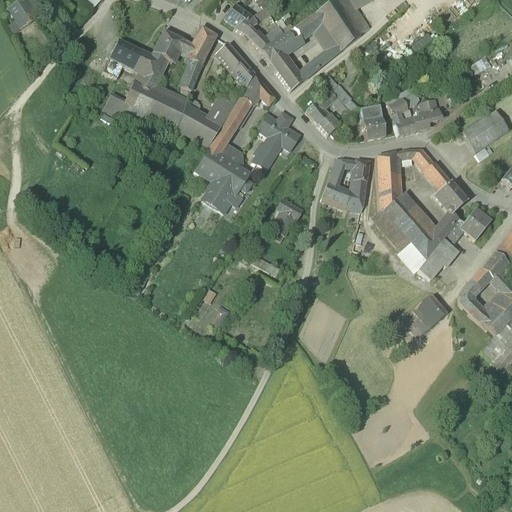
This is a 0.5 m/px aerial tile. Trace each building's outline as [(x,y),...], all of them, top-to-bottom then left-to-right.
[(21,31),(38,20),(25,0),(22,0),(7,10),(21,31)] [(96,0),(84,0),(80,6),(89,13),(98,2),(96,0)] [(269,7),(263,0),(255,0),(263,11),(265,10),(269,7)] [(339,0),(335,3),(359,38),(368,31),(356,13),(347,0),(339,0)] [(347,0),(356,13),(375,0),(376,0),(377,2),(381,0),(347,0)] [(459,2),(445,13),(449,18),(453,16),(457,21),(467,13),(459,2)] [(335,3),(313,17),(320,27),(334,48),(339,55),(359,39),(359,38),(335,3)] [(251,19),(234,7),(223,22),(234,31),(251,19)] [(269,15),(265,10),(263,11),(260,13),(264,19),(269,15)] [(260,13),(251,19),(255,24),(255,25),(264,19),(260,13)] [(267,48),(260,53),(275,73),(287,64),(282,57),(301,44),(300,41),(320,27),(313,17),(293,30),(267,48)] [(251,19),(234,31),(244,37),(249,41),(254,36),(249,31),(251,29),(256,26),(255,25),(255,24),(251,19)] [(425,19),(409,33),(424,51),(441,37),(425,19)] [(291,26),(281,33),(283,37),(293,30),(291,26)] [(215,39),(201,29),(191,47),(187,55),(189,63),(191,63),(201,67),(215,39)] [(279,30),(273,34),(278,41),(283,37),(281,33),(279,30)] [(191,47),(163,33),(151,56),(166,63),(171,66),(178,52),(187,55),(191,47)] [(273,34),(262,42),(267,48),(278,41),(273,34)] [(254,36),(249,41),(260,53),(267,48),(262,42),(255,35),(254,36)] [(142,54),(118,42),(108,62),(122,69),(132,73),(131,72),(140,53),(142,54)] [(227,46),(216,55),(226,67),(232,63),(229,60),(235,54),(227,46)] [(334,48),(298,78),(302,85),(339,55),(334,48)] [(142,54),(140,53),(131,72),(132,73),(137,75),(132,85),(150,94),(166,63),(151,56),(150,59),(142,54)] [(254,76),(235,54),(229,60),(232,63),(226,67),(241,84),(242,84),(245,89),(246,89),(254,76)] [(468,69),(473,78),(489,69),(485,60),(468,69)] [(122,69),(108,62),(102,74),(116,81),(122,69)] [(201,67),(191,63),(180,89),(190,93),(201,67)] [(298,78),(287,64),(275,73),(290,94),(302,85),(298,78)] [(336,88),(325,76),(319,82),(329,93),(330,94),(336,89),(336,88)] [(254,79),(240,100),(250,106),(253,108),(259,98),(265,104),(270,96),(254,79)] [(227,104),(225,106),(232,110),(245,89),(242,84),(241,84),(236,88),(227,104)] [(150,94),(132,85),(123,106),(148,118),(175,131),(183,110),(152,95),(150,94)] [(336,89),(330,94),(336,101),(343,94),(337,87),(336,88),(336,89)] [(412,90),(385,103),(387,110),(402,102),(415,95),(412,90)] [(330,94),(329,93),(324,96),(327,99),(319,106),(317,103),(306,113),(311,120),(317,128),(328,118),(323,112),(332,104),(336,101),(330,94)] [(343,94),(336,101),(342,108),(349,102),(350,102),(343,94)] [(415,95),(402,102),(407,111),(419,105),(415,95)] [(270,96),(265,104),(268,107),(273,101),(270,96)] [(148,118),(123,106),(108,99),(102,113),(103,113),(120,122),(141,132),(148,118)] [(227,104),(219,99),(215,105),(224,109),(225,106),(227,104)] [(240,100),(209,151),(218,156),(226,145),(250,106),(240,100)] [(342,108),(336,101),(332,104),(347,121),(351,117),(342,108)] [(349,102),(342,108),(351,117),(357,111),(349,102)] [(402,102),(387,110),(390,118),(398,115),(402,113),(407,111),(402,102)] [(422,116),(416,118),(417,121),(412,122),(412,123),(415,134),(427,131),(426,126),(437,123),(439,121),(437,113),(436,113),(433,103),(420,107),(422,116)] [(224,109),(215,105),(205,120),(220,128),(230,113),(224,109)] [(368,108),(368,111),(359,113),(361,125),(380,121),(377,106),(368,108)] [(205,120),(184,108),(183,110),(175,131),(207,149),(220,128),(205,120)] [(120,122),(103,113),(97,125),(114,133),(120,122)] [(402,113),(398,115),(402,126),(406,124),(402,113)] [(462,136),(479,161),(487,156),(483,151),(508,134),(494,114),(462,136)] [(398,115),(390,118),(393,128),(402,126),(398,115)] [(276,123),(266,117),(256,132),(269,140),(263,149),(262,148),(251,165),(255,167),(264,173),(265,173),(281,148),(290,154),(299,139),(286,130),(291,123),(281,116),(276,123)] [(338,129),(328,118),(317,128),(327,139),(330,136),(338,129)] [(380,121),(361,125),(364,143),(383,140),(380,121)] [(402,126),(393,128),(397,139),(415,134),(412,123),(406,124),(402,126)] [(338,129),(330,136),(335,142),(343,134),(338,129)] [(226,145),(218,156),(244,173),(244,156),(226,145)] [(218,156),(209,151),(194,174),(211,185),(234,200),(239,192),(245,184),(250,176),(244,173),(218,156)] [(421,152),(406,152),(406,153),(395,155),(395,160),(407,160),(413,160),(424,174),(433,166),(421,152)] [(395,155),(375,159),(378,215),(382,214),(397,201),(395,160),(395,155)] [(355,164),(335,162),(328,180),(336,183),(341,170),(354,172),(355,164)] [(368,165),(355,163),(355,164),(354,172),(352,184),(353,184),(365,185),(368,165)] [(433,166),(424,174),(430,180),(429,181),(431,183),(432,182),(440,192),(449,185),(433,166)] [(511,169),(510,171),(509,172),(505,177),(504,178),(505,178),(500,183),(499,184),(500,185),(508,191),(509,192),(510,191),(511,188),(511,169)] [(336,183),(328,180),(325,188),(333,191),(336,183)] [(250,187),(245,184),(239,192),(244,196),(250,187)] [(365,185),(353,184),(351,198),(351,199),(349,208),(347,212),(351,213),(352,209),(361,211),(365,185)] [(234,200),(211,185),(205,196),(206,196),(201,203),(224,217),(234,200)] [(440,192),(434,198),(448,215),(450,218),(451,217),(465,205),(449,185),(440,192)] [(333,191),(325,188),(320,202),(347,212),(349,208),(351,199),(351,198),(333,191)] [(403,194),(397,201),(430,238),(436,230),(403,194)] [(430,238),(397,201),(382,214),(410,246),(424,263),(438,246),(430,238)] [(302,214),(281,202),(276,211),(282,215),(271,233),(277,236),(283,239),(288,231),(293,222),(296,224),(302,214)] [(474,212),(462,226),(458,223),(453,228),(462,234),(474,244),(489,225),(474,212)] [(351,213),(349,222),(355,224),(358,215),(351,213)] [(410,246),(382,214),(378,215),(373,222),(401,254),(410,246)] [(436,230),(430,238),(438,246),(457,222),(451,217),(450,218),(448,215),(436,230)] [(453,228),(445,238),(454,245),(462,234),(453,228)] [(358,232),(355,243),(362,245),(365,234),(358,232)] [(277,236),(271,233),(268,239),(279,245),(283,239),(277,236)] [(454,245),(445,238),(441,243),(450,250),(454,245)] [(511,245),(505,240),(496,252),(509,261),(511,256),(511,245)] [(450,250),(441,243),(425,263),(417,274),(429,284),(441,268),(444,271),(457,255),(450,250)] [(410,246),(401,254),(415,270),(424,263),(410,246)] [(496,252),(493,256),(505,265),(509,261),(496,252)] [(424,263),(415,270),(401,254),(396,258),(413,278),(417,274),(425,263),(424,263)] [(493,256),(480,273),(476,277),(484,285),(489,280),(492,282),(498,274),(505,265),(493,256)] [(256,258),(251,265),(274,278),(279,271),(256,258)] [(505,265),(498,274),(500,276),(504,273),(507,276),(507,277),(508,269),(509,261),(505,265)] [(500,276),(498,274),(492,282),(491,286),(495,290),(499,295),(507,287),(506,287),(507,277),(507,276),(504,273),(500,276)] [(476,277),(462,291),(461,292),(458,300),(458,301),(458,307),(462,311),(470,304),(470,298),(484,285),(476,277)] [(507,287),(499,295),(504,300),(511,292),(507,287)] [(210,290),(194,314),(201,318),(217,295),(210,290)] [(495,290),(476,309),(485,319),(504,300),(499,295),(495,290)] [(485,319),(478,326),(492,340),(505,328),(511,320),(511,293),(511,292),(504,300),(485,319)] [(446,316),(431,299),(421,305),(436,325),(446,316)] [(476,309),(470,304),(462,311),(471,320),(478,326),(485,319),(476,309)] [(421,305),(420,305),(412,311),(420,320),(429,330),(429,331),(436,325),(421,305)] [(221,330),(229,315),(220,310),(212,325),(221,330)] [(429,330),(420,320),(414,324),(423,335),(429,330)] [(423,335),(414,324),(408,330),(417,340),(423,335)] [(511,346),(511,335),(505,328),(492,340),(501,349),(505,344),(509,348),(505,352),(506,353),(511,346)] [(446,340),(445,339),(439,339),(439,357),(451,357),(451,339),(446,340)] [(501,349),(492,340),(478,355),(492,368),(498,362),(506,353),(505,352),(501,349)] [(511,346),(506,353),(498,362),(506,370),(511,363),(511,346)] [(506,370),(498,362),(492,368),(500,376),(506,370)]
